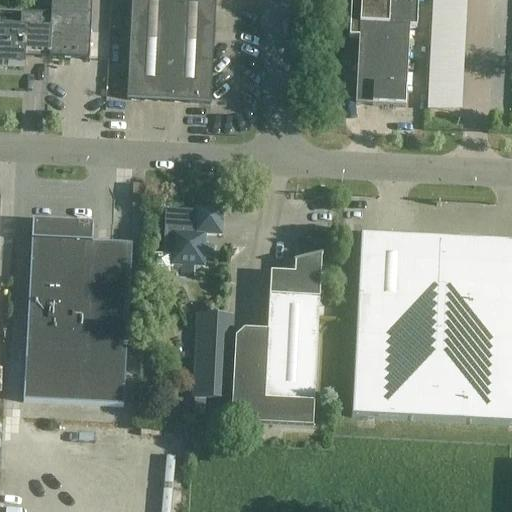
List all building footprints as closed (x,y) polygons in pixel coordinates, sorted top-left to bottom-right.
[(0,66),(25,68),(26,50),(49,51),(49,60),(89,62),(91,0),(52,0),(51,17),(20,15),(20,29),(0,27),(0,66)] [(215,0),(131,0),(127,101),(211,105),(215,0)] [(352,0),(350,39),(360,39),(356,107),(406,109),(410,29),(418,29),(419,0),(352,0)] [(432,0),(430,107),(463,107),(464,0),(432,0)] [(132,187),(132,209),(144,209),(144,187),(132,187)] [(196,210),(196,213),(165,211),(163,257),(153,256),(152,274),(169,275),(170,268),(182,268),(181,278),(193,278),(193,269),(204,269),(204,258),(214,258),(215,247),(205,246),(206,237),(221,238),(222,212),(196,210)] [(92,227),(32,224),(23,404),(123,409),(131,248),(91,246),(92,227)] [(511,427),(511,245),(360,237),(351,419),(511,427)] [(295,265),(294,277),(270,276),(267,338),(245,337),(234,347),(230,427),(312,431),(320,278),(321,258),(295,265)] [(197,316),(193,401),(223,402),(227,317),(197,316)]
